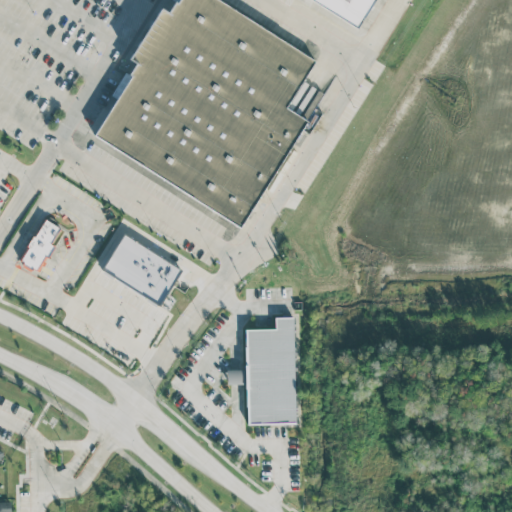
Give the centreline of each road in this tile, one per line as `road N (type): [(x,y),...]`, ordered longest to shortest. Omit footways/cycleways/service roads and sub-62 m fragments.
road 1 (secondary): [(135,399),(0,314)]
road 2 (secondary): [(113,426),(211,511)]
